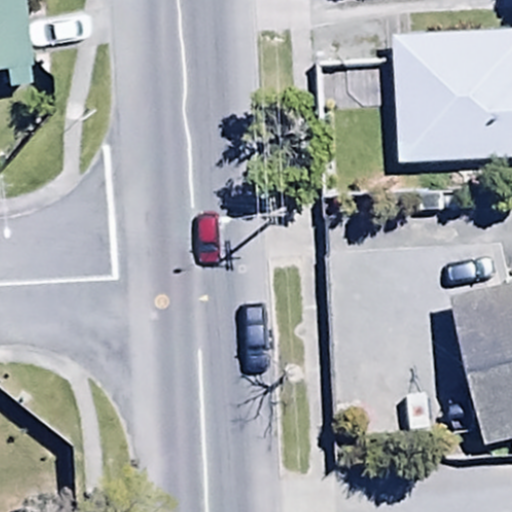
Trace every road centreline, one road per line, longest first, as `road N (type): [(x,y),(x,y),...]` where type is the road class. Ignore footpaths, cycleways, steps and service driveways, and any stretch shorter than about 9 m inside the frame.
road 1 (tertiary): [(192,277),(176,0)]
road 2 (tertiary): [(204,511),(192,277)]
road 3 (residential): [(0,287),(192,277)]
